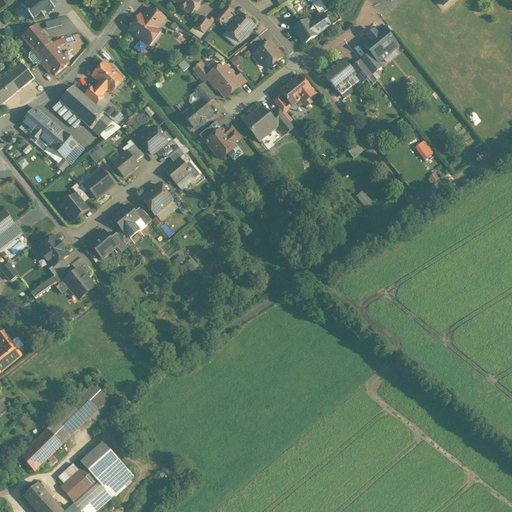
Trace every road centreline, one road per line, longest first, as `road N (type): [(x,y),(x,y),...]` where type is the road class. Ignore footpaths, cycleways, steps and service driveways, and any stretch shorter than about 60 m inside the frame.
road 1 (track): [(511,149),(178,360)]
road 2 (unclassified): [(178,360),(168,358),(0,152)]
road 3 (unclassified): [(300,63),(422,206)]
road 4 (unclassified): [(128,0),(69,78),(0,125)]
